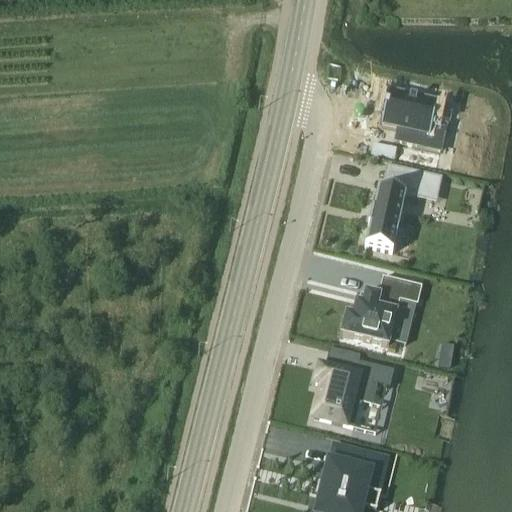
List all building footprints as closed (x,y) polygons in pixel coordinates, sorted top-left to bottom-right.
[(388,95),(380,128),(397,132),(394,145),(401,147),(398,163),(437,172),(446,129),(432,126),(436,105),(388,95)] [(368,229),(364,250),(391,257),(404,200),(418,203),(423,179),(441,183),(441,181),(386,169),(385,170),(403,174),(398,197),(376,192),(372,213),(371,213),(367,229),(368,229)] [(345,317),(339,339),(387,350),(399,304),(416,309),(421,290),(382,281),(378,299),(364,295),(361,307),(355,305),(351,319),(345,317)] [(329,353),(324,374),(352,381),(358,360),(329,353)] [(321,390),(313,423),(352,433),(358,406),(371,410),(376,389),(389,392),(393,375),(358,366),(359,360),(358,360),(352,381),(324,374),(318,373),(318,375),(319,375),(316,387),(315,386),(315,388),(321,390)] [(440,360),(438,370),(449,371),(450,362),(440,360)] [(309,458),(314,435),(279,427),(274,450),(309,458)] [(317,499),(317,501),(321,502),(318,511),(358,511),(360,511),(360,509),(358,509),(362,495),(363,496),(364,493),(363,493),(366,480),(378,483),(382,465),(345,456),(341,472),(329,469),(326,484),(321,483),(321,485),(322,485),(319,499),(317,499)]
